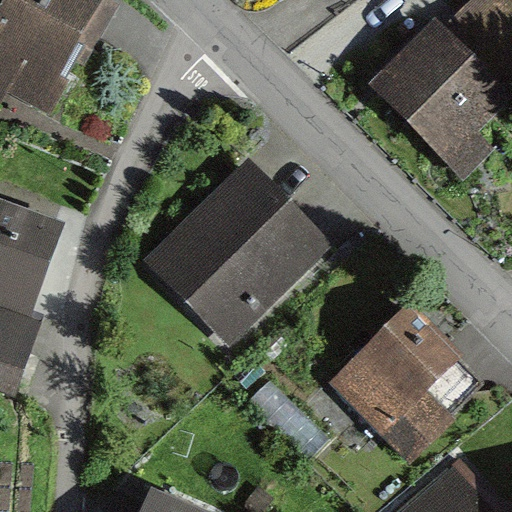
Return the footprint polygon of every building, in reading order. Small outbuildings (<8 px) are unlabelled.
[(118,7),(104,0),(0,0),(0,28),(2,30),(0,34),(0,113),(58,128),(118,7)] [(446,28),(379,96),(476,190),(506,158),(492,145),(511,124),(511,0),(490,0),(455,36),(446,28)] [(341,256),(261,173),(159,271),(239,354),(341,256)] [(73,235),(0,206),(0,302),(40,318),(73,235)] [(474,365),(421,317),(353,391),(400,433),(410,423),(435,446),(475,402),(456,384),(474,365)] [(490,511),(462,477),(419,511),(490,511)] [(192,511),(160,497),(152,511),(192,511)]
